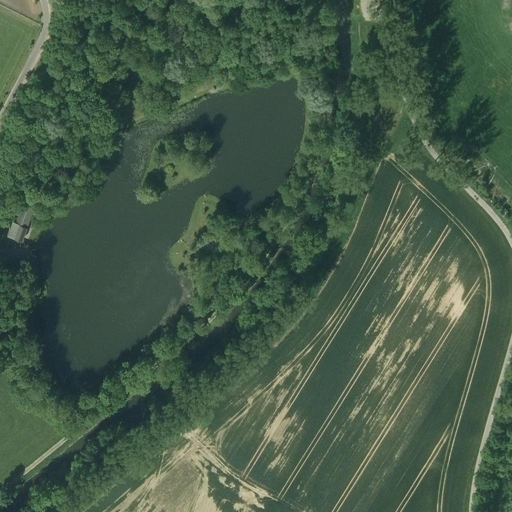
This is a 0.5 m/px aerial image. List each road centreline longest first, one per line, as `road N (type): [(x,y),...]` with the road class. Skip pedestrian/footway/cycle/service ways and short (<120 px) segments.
road 1 (track): [(0,493),(202,328),(268,251),(304,186),(319,135),(326,48),(318,0)]
road 2 (unclassified): [(511,247),(419,135),(375,0)]
road 3 (unclassified): [(470,511),(511,339)]
road 4 (unclassified): [(0,120),(41,42),(44,0)]
